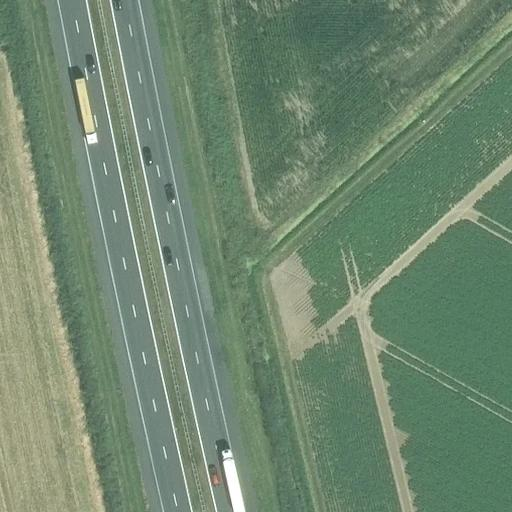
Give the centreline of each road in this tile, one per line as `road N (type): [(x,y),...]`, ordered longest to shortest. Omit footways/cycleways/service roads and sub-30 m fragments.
road 1 (motorway): [(230,511),(125,0)]
road 2 (motorway): [(72,0),(177,511)]
